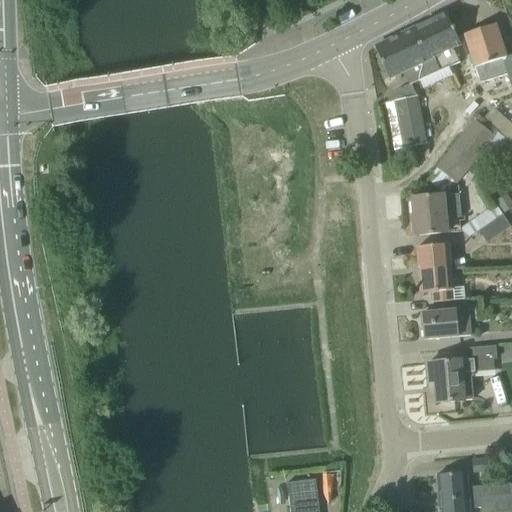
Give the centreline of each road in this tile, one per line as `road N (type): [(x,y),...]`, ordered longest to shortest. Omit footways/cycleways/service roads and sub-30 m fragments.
road 1 (residential): [(392,446),(353,98),(333,46)]
road 2 (primary): [(59,511),(20,304),(0,123)]
road 3 (tertiary): [(0,112),(238,79),(333,46)]
road 4 (residential): [(392,446),(511,435)]
